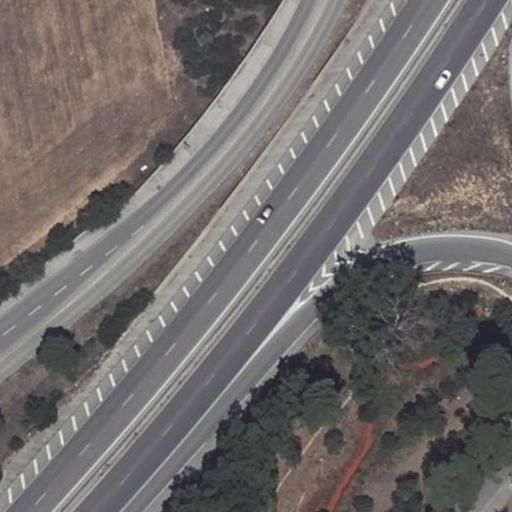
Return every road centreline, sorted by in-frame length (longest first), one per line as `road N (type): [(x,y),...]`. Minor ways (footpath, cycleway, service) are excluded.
road 1 (trunk): [(426,0),(317,160),(99,433),(25,511)]
road 2 (trunk): [(95,511),(362,184),(488,0)]
road 3 (residential): [(0,372),(184,214),(243,146),(338,0)]
road 4 (trunk): [(126,511),(294,320),(352,281),(408,258),(511,259)]
road 5 (residential): [(311,0),(296,31),(163,197)]
road 6 (trunk): [(163,197),(108,261),(0,345)]
road 7 (residential): [(163,197),(0,327)]
